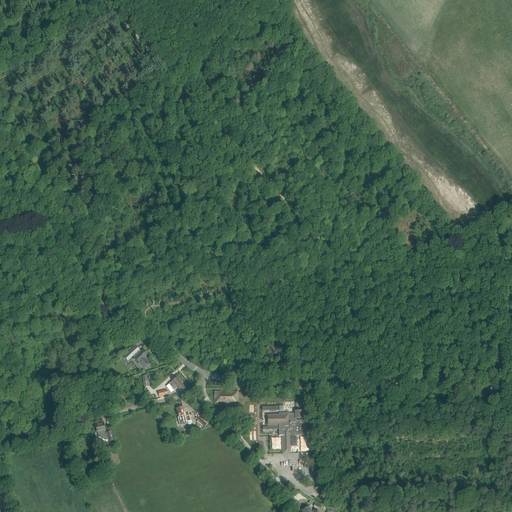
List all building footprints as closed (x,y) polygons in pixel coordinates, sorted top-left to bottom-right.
[(143,349),(134,358),(139,363),(140,363),(144,367),(146,369),(150,365),(148,363),(149,363),(144,358),(148,355),(143,349)] [(185,388),(177,378),(169,384),(174,390),(177,387),(181,392),(185,388)] [(238,404),(238,392),(215,392),(214,404),(238,404)] [(183,407),(176,409),(179,417),(181,416),(183,425),(184,425),(188,424),(188,425),(191,424),(190,420),(187,421),(185,412),(184,412),(183,407)] [(296,418),(306,418),(305,411),(295,411),(295,414),(289,414),(289,413),(279,413),(279,415),(268,415),(268,426),(281,425),(282,454),(290,453),(290,446),(297,446),(296,435),(298,435),(298,432),(299,432),(299,427),(296,427),(296,418)] [(200,414),(196,418),(198,420),(197,421),(203,427),(204,425),(205,426),(208,422),(200,414)] [(107,432),(107,433),(106,433),(103,424),(95,426),(98,436),(105,440),(108,439),(109,440),(112,439),(110,431),(107,432)]
